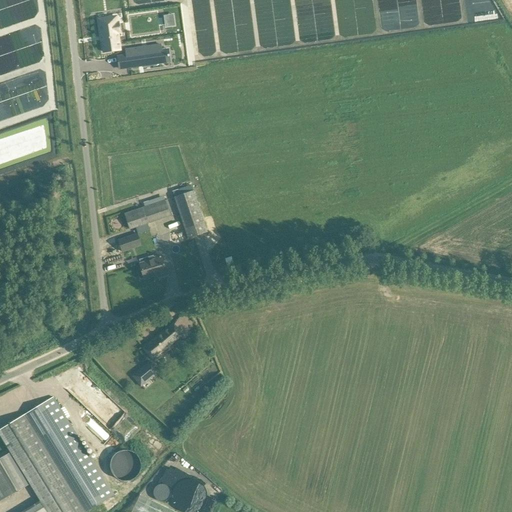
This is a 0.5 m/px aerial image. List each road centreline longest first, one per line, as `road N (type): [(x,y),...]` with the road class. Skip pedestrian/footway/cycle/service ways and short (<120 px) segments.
road 1 (unclassified): [(511,284),(348,259),(161,304),(108,328)]
road 2 (unclassified): [(108,328),(69,0)]
road 3 (track): [(377,261),(511,178)]
